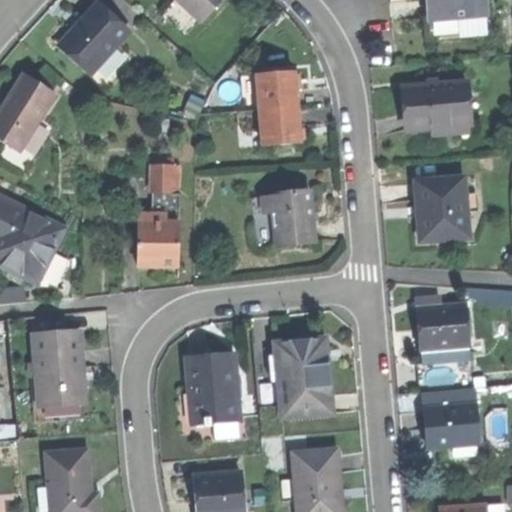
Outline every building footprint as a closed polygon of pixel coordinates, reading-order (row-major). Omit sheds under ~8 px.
[(60,44),(92,72),(131,29),(100,0),(79,23),(60,44)] [(178,0),(201,21),(220,0),(178,0)] [(484,0),(426,0),(428,16),(485,11),(484,0)] [(487,31),(485,11),(428,16),(429,36),(487,31)] [(257,75),(261,108),(298,105),(297,88),(295,71),(257,75)] [(0,114),(0,137),(20,150),(55,92),(24,73),(4,108),(0,114)] [(247,110),(261,108),(257,75),(244,76),(247,110)] [(409,106),(410,125),(430,124),(469,120),(466,79),(407,84),(409,106)] [(264,146),(302,143),(300,126),(298,105),(261,108),(264,146)] [(470,130),(469,120),(430,124),(431,133),(470,130)] [(139,213),(139,221),(181,221),(182,164),(174,164),(174,191),(158,191),(154,191),(154,213),(139,213)] [(158,164),(158,191),(174,191),(174,164),(158,164)] [(420,216),(422,240),(469,235),(467,210),(465,192),(463,175),(416,179),(419,206),(426,205),(427,215),(420,216)] [(278,244),(316,239),(313,216),(310,191),(272,195),(274,212),(278,244)] [(477,191),(465,192),(467,210),(479,209),(477,191)] [(262,197),(263,213),(274,212),(272,195),(262,197)] [(44,216),(0,196),(0,266),(17,274),(44,216)] [(267,245),(278,244),(274,212),(263,213),(267,245)] [(156,264),(181,264),(181,221),(139,221),(139,264),(156,264)] [(3,300),(25,300),(25,288),(3,289),(3,300)] [(423,347),(470,343),(467,303),(420,307),(421,329),(423,347)] [(64,405),(86,403),(85,383),(80,383),(79,370),(84,369),(81,332),(36,335),(39,375),(41,406),(64,405)] [(327,337),(318,338),(322,373),(330,372),(327,337)] [(284,417),(334,412),(332,384),(330,372),(322,373),(318,338),(277,342),(284,417)] [(471,353),(470,343),(423,347),(424,357),(471,353)] [(235,353),(188,357),(190,377),(191,391),(197,390),(200,424),(241,420),(239,397),(235,397),(234,385),(238,385),(235,353)] [(89,369),(84,369),(79,370),(80,383),(85,383),(90,382),(89,376),(89,369)] [(65,411),(64,405),(41,406),(39,375),(32,375),(35,413),(65,411)] [(243,384),(238,385),(234,385),(235,397),(239,397),(244,397),(243,384)] [(428,426),(429,444),(482,440),(479,404),(427,408),(428,426)] [(300,511),(343,511),(343,499),(338,499),(336,479),(334,449),(295,452),(300,511)] [(55,511),(101,511),(100,495),(92,496),(91,480),(88,451),(50,454),(55,511)] [(200,496),(201,511),(220,511),(220,510),(247,508),(243,470),(198,473),(200,496)]
